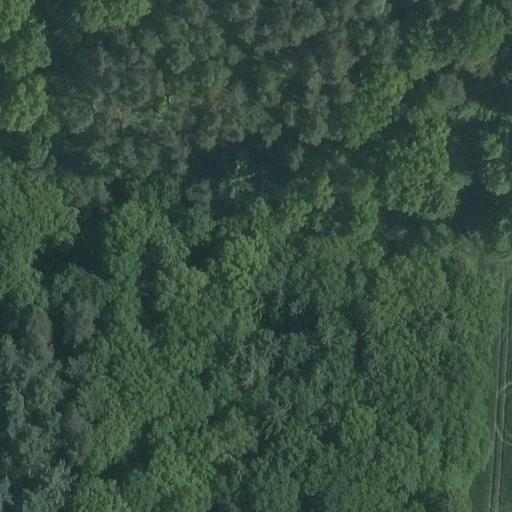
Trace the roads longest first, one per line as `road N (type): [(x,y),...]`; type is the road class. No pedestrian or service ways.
road 1 (track): [(0,279),(139,248),(300,152),(454,0)]
road 2 (track): [(511,229),(398,256),(322,333),(272,511)]
